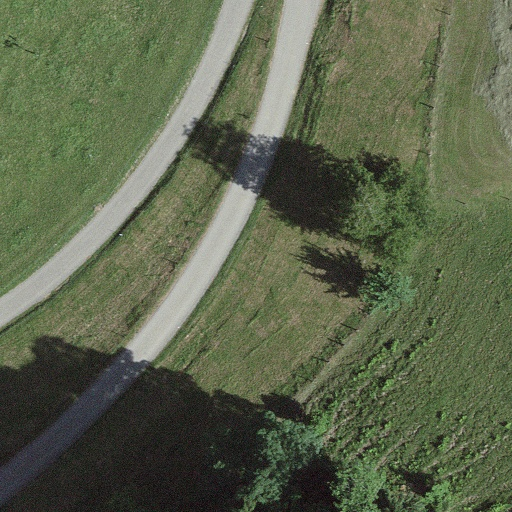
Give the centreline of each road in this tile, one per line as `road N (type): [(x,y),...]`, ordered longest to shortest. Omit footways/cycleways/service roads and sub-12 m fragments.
road 1 (unclassified): [(297,0),(199,266),(90,408),(0,492)]
road 2 (unclassified): [(236,0),(179,125),(127,197),(61,265),(0,304)]
